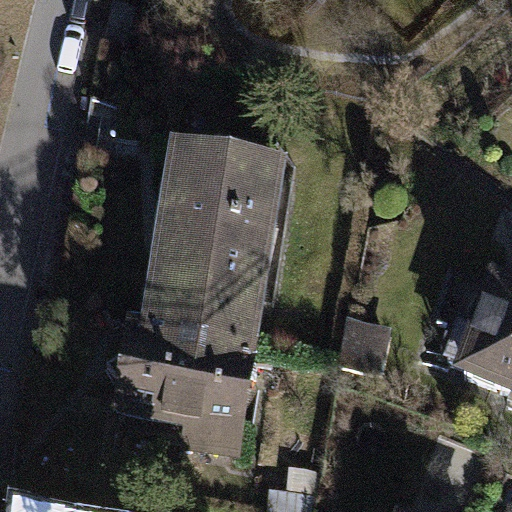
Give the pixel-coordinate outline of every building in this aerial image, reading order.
[(137,10),(113,5),(105,44),(129,49),(137,10)] [(156,330),(251,343),(277,172),(180,158),(179,166),(169,164),(164,202),(175,204),(156,330)] [(462,381),(511,397),(511,300),(453,281),(438,327),(457,333),(447,363),(466,370),(462,381)] [(376,377),(384,332),(345,325),(337,369),(376,377)] [(251,343),(156,330),(129,326),(124,361),(104,376),(119,396),(116,416),(195,428),(199,439),(229,443),(236,435),(242,436),(252,363),(248,362),(251,343)]
